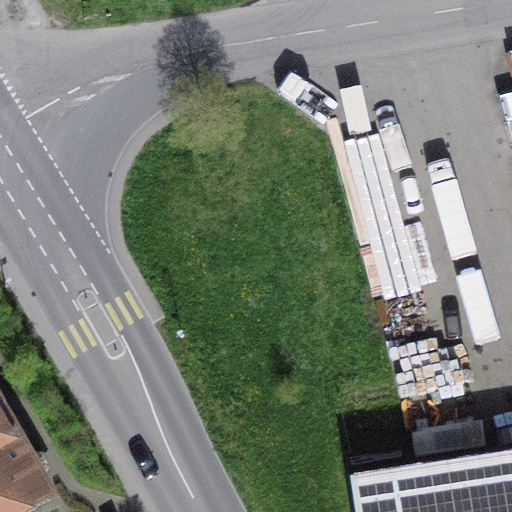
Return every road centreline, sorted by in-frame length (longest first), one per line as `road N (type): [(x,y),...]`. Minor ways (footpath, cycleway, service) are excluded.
road 1 (unclassified): [(511,1),(144,65),(56,99),(0,137)]
road 2 (primary): [(202,511),(0,160)]
